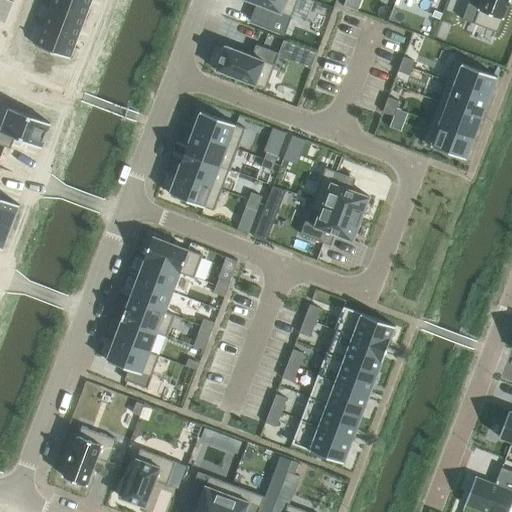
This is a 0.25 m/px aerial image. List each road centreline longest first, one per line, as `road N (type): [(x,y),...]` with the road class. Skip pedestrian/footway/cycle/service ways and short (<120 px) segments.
road 1 (residential): [(128,208),(371,293),(418,159),(178,75)]
road 2 (residential): [(128,208),(20,492)]
road 3 (residential): [(511,293),(425,511)]
road 4 (residential): [(178,75),(128,208)]
